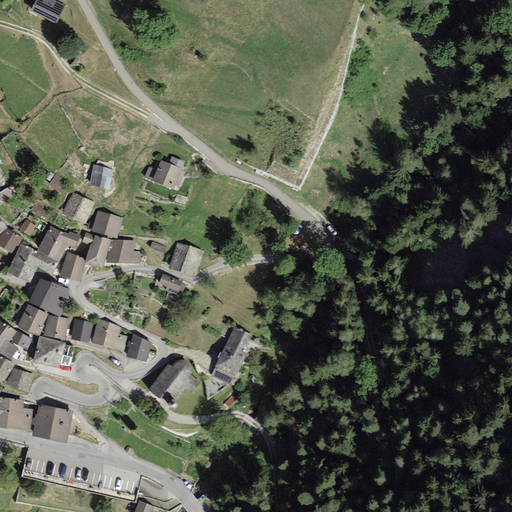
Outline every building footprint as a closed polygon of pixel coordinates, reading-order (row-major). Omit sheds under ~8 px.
[(54,0),(36,0),(31,11),(55,24),(65,5),(54,0)] [(169,164),(160,161),(156,170),(149,167),(145,177),(174,190),(175,187),(179,188),(185,173),(181,171),(181,169),(180,169),(183,161),(172,157),(169,164)] [(113,169),(94,165),(89,185),(109,189),(113,169)] [(70,183),(55,175),(49,185),(64,194),(70,183)] [(83,198),(72,193),(61,214),(73,219),(83,198)] [(94,203),(83,198),(73,219),(85,225),(94,203)] [(110,214),(97,211),(91,231),(104,235),(110,214)] [(123,218),(110,214),(104,235),(117,239),(123,218)] [(26,220),(19,230),(29,236),(36,226),(26,220)] [(61,231),(50,226),(37,252),(48,258),(61,231)] [(23,240),(6,229),(0,237),(0,245),(12,253),(16,245),(18,246),(23,240)] [(68,235),(61,231),(48,258),(58,262),(60,263),(67,246),(75,249),(81,236),(70,231),(68,235)] [(86,257),(84,264),(102,269),(110,240),(86,233),(83,242),(90,244),(86,257)] [(108,252),(106,263),(140,264),(140,251),(133,251),(134,241),(113,240),(112,249),(110,249),(110,251),(108,252)] [(189,246),(177,242),(169,269),(181,273),(189,246)] [(37,252),(21,244),(7,272),(30,283),(37,268),(52,275),(58,262),(48,258),(37,252)] [(204,251),(189,246),(181,273),(195,277),(204,251)] [(86,257),(67,253),(60,276),(80,282),(84,264),(86,257)] [(183,281),(163,274),(158,287),(178,295),(180,291),(184,293),(187,286),(182,284),(183,281)] [(69,290),(40,279),(29,302),(60,317),(69,290)] [(48,315),(28,304),(17,326),(39,337),(44,326),(43,325),(48,315)] [(68,319),(48,315),(44,336),(64,339),(68,319)] [(93,323),(75,320),(71,340),(88,344),(93,323)] [(121,327),(98,320),(92,342),(123,351),(127,337),(119,334),(121,327)] [(17,331),(7,326),(0,335),(0,347),(5,340),(9,343),(17,331)] [(252,335),(234,327),(210,376),(232,385),(252,335)] [(32,339),(17,331),(9,343),(19,347),(27,350),(32,339)] [(152,343),(133,334),(131,343),(129,342),(128,347),(129,348),(127,357),(147,362),(152,343)] [(39,337),(33,362),(59,369),(66,343),(39,337)] [(9,343),(5,340),(0,347),(0,353),(11,360),(19,347),(9,343)] [(0,357),(0,379),(4,381),(15,365),(0,357)] [(171,367),(168,365),(148,391),(174,411),(179,404),(175,402),(185,388),(192,394),(201,383),(190,375),(191,373),(191,371),(191,368),(189,365),(187,363),(185,361),(182,361),(179,361),(176,361),(174,363),(171,367)] [(34,374),(13,368),(6,384),(28,392),(34,374)] [(237,400),(231,395),(223,404),(229,409),(237,400)] [(0,427),(7,428),(9,399),(0,397),(0,427)] [(24,400),(9,399),(7,428),(31,431),(33,409),(23,408),(24,400)] [(74,411),(39,405),(32,436),(66,444),(74,411)]
